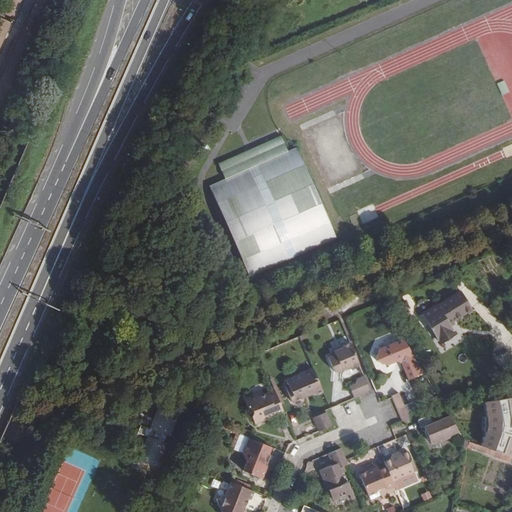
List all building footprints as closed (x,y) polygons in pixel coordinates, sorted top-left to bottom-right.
[(51,0),(36,0),(36,1),(33,9),(30,15),(26,22),(23,30),(20,37),(17,44),(13,51),(10,58),(7,65),(4,72),(0,79),(0,80),(0,115),(44,18),(51,0)] [(5,0),(0,12),(13,18),(16,11),(21,0),(5,0)] [(0,17),(0,48),(2,44),(5,37),(8,30),(12,23),(0,17)] [(498,85),(503,95),(509,92),(504,82),(498,85)] [(301,257),(341,239),(300,148),(291,151),(283,133),(248,149),(222,161),(229,179),(213,186),(255,278),(301,257)] [(364,223),(379,216),(373,205),(359,212),(364,223)] [(438,304),(420,314),(438,343),(455,333),(451,327),(475,313),(462,291),(438,305),(438,304)] [(301,340),(300,336),(287,342),(289,346),(301,340)] [(410,381),(424,375),(404,340),(380,351),(377,358),(375,363),(380,365),(390,368),(394,361),(402,363),(410,381)] [(337,376),(360,366),(350,343),(340,347),(341,350),(333,353),(334,355),(329,357),(337,376)] [(315,398),(324,394),(313,369),(287,380),(296,402),(313,395),(315,398)] [(355,398),(371,391),(364,375),(355,379),(357,384),(350,387),(355,398)] [(392,388),(401,382),(398,377),(389,383),(392,388)] [(267,419),(284,412),(274,388),(268,391),(259,394),(257,391),(245,396),(247,402),(245,408),(251,411),(255,422),(266,417),(267,419)] [(397,409),(404,406),(399,392),(391,396),(397,409)] [(402,400),(404,406),(412,403),(409,397),(402,400)] [(511,397),(486,402),(489,426),(486,436),(482,446),(511,456),(511,397)] [(397,409),(402,421),(409,418),(404,406),(397,409)] [(176,436),(184,415),(165,408),(157,428),(154,427),(150,436),(153,437),(144,460),(164,467),(172,445),(170,444),(173,435),(176,436)] [(332,426),(327,413),(314,419),(319,431),(332,426)] [(458,431),(449,416),(426,426),(427,428),(425,428),(430,440),(433,439),(434,441),(442,438),(443,440),(454,435),(453,433),(458,431)] [(462,438),(458,431),(453,433),(454,435),(456,440),(462,438)] [(274,448),(252,439),(249,445),(246,454),(244,458),(247,462),(244,467),(247,474),(265,481),(273,461),(270,457),(274,448)] [(511,456),(482,446),(463,439),(462,445),(511,462),(511,460),(511,456)] [(246,454),(249,445),(241,447),(246,454)] [(392,481),(393,483),(400,480),(398,477),(415,470),(405,447),(401,449),(397,447),(390,450),(387,455),(382,457),(385,464),(392,481)] [(348,464),(341,448),(329,453),(333,463),(320,468),(333,499),(353,491),(342,466),(348,464)] [(377,488),(392,481),(385,464),(379,467),(378,464),(361,472),(370,494),(378,490),(377,488)] [(257,493),(233,483),(228,494),(224,496),(225,500),(222,503),(224,511),(248,511),(249,509),(246,508),(249,499),(254,501),(257,493)] [(459,511),(461,502),(453,500),(450,511),(459,511)]
